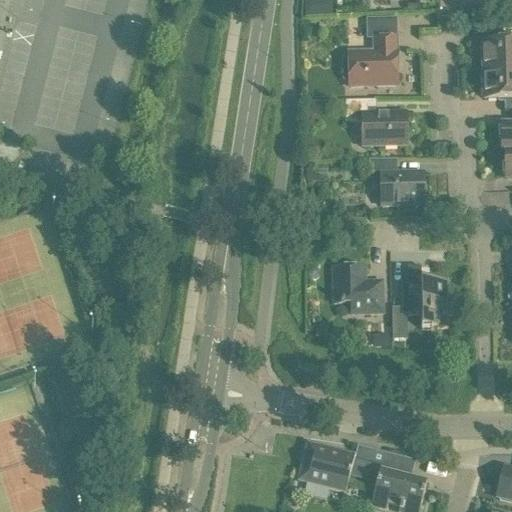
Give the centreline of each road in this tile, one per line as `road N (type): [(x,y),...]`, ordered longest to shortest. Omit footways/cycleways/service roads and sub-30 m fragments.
road 1 (tertiary): [(209,387),(265,0)]
road 2 (unclassified): [(482,427),(432,428),(209,387)]
road 3 (residential): [(480,218),(459,117),(444,94),(447,0)]
road 4 (residential): [(482,427),(480,218)]
road 5 (tertiary): [(186,511),(209,387)]
